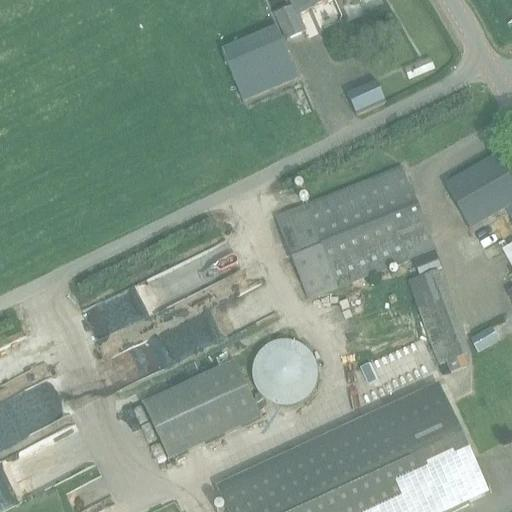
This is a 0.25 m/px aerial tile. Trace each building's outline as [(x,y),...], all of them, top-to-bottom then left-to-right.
[(298,18),(336,1),(335,0),(289,0),(293,9),(276,16),(287,42),(306,34),(298,18)] [(243,104),(299,80),(278,31),(223,54),(243,104)] [(377,83),(347,96),(357,118),(386,105),(377,83)] [(511,183),(498,158),(445,188),(455,205),(470,231),(507,211),(511,219),(511,247),(502,253),(511,269),(511,296),(510,297),(511,300),(511,183)] [(403,170),(304,210),(278,220),(311,301),(413,260),(420,278),(442,269),(403,170)] [(409,284),(440,368),(447,365),(451,375),(468,368),(465,358),(469,357),(438,273),(409,284)] [(134,307),(83,324),(93,355),(144,339),(134,307)] [(317,382),(318,378),(318,377),(317,371),(316,365),(313,360),(310,356),(306,351),(301,348),(296,346),(291,344),(285,344),(279,344),(274,346),(269,348),(264,351),(260,355),(257,360),(254,365),(253,371),(252,376),(252,377),(253,382),(254,388),(257,393),(260,398),(264,402),(269,405),(274,407),(279,409),(285,409),(291,409),(296,407),(301,405),(306,402),(310,398),(313,393),(316,388),(317,382)] [(0,394),(21,385),(9,361),(0,364),(0,394)] [(372,384),(380,380),(372,364),(364,368),(372,384)] [(238,365),(147,408),(172,463),(264,421),(238,365)] [(218,490),(227,511),(453,511),(488,496),(438,388),(218,490)] [(43,412),(0,429),(0,465),(56,442),(43,412)] [(80,476),(65,446),(23,467),(38,496),(80,476)] [(0,479),(0,511),(27,511),(12,475),(0,479)] [(84,511),(103,511),(110,511),(106,496),(82,501),(84,511)]
